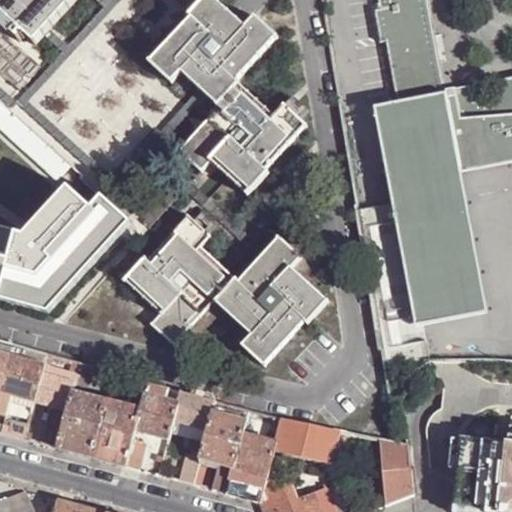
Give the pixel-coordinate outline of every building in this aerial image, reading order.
[(8,0),(0,9),(0,13),(7,20),(19,31),(26,37),(36,48),(46,38),(50,32),(79,0),(8,0)] [(46,38),(63,53),(12,111),(17,116),(23,109),(112,189),(143,216),(152,225),(184,190),(178,184),(151,214),(117,183),(111,178),(28,103),(121,0),(177,0),(186,7),(150,47),(159,56),(191,21),(189,19),(205,0),(111,0),(109,2),(106,0),(95,0),(104,8),(68,48),(50,32),(46,38)] [(245,30),(212,0),(205,0),(189,19),(191,21),(159,56),(152,65),(173,84),(183,74),(200,89),(207,95),(223,109),(182,153),(204,174),(213,163),(249,196),(269,175),(266,171),(306,127),(296,118),(290,112),(285,108),(275,119),(236,83),(277,38),(254,19),(245,30)] [(511,0),(380,0),(382,11),(377,12),(383,44),(389,43),(401,104),(451,95),(432,1),(437,0),(511,0)] [(19,31),(7,20),(1,26),(14,37),(19,31)] [(0,105),(4,110),(50,59),(36,48),(26,37),(20,44),(14,37),(1,26),(0,27),(0,105)] [(26,37),(19,31),(14,37),(20,44),(26,37)] [(401,104),(377,109),(396,200),(358,207),(384,361),(437,362),(430,327),(493,315),(465,174),(463,166),(511,156),(511,81),(451,95),(401,104)] [(184,190),(243,243),(221,267),(227,272),(266,228),(261,223),(248,237),(154,153),(207,95),(200,89),(161,134),(155,129),(111,178),(117,183),(143,153),(178,184),(184,190)] [(290,112),(296,118),(302,113),(295,108),(290,112)] [(511,164),(511,156),(463,166),(465,174),(511,164)] [(0,298),(51,313),(143,216),(112,189),(100,201),(84,183),(31,243),(0,233),(0,298)] [(302,260),(281,241),(240,285),(227,272),(221,267),(202,249),(211,239),(205,233),(200,227),(190,219),(149,264),(146,261),(127,282),(163,315),(153,326),(175,346),(216,301),(255,336),(245,347),(267,367),(307,322),(310,326),(329,304),(293,271),(302,260)] [(200,227),(205,233),(210,228),(204,223),(200,227)] [(0,354),(11,357),(14,347),(0,343),(0,354)] [(47,356),(14,347),(11,357),(11,358),(44,368),(45,366),(47,356)] [(11,358),(11,357),(0,354),(0,394),(1,395),(11,358)] [(11,358),(1,395),(4,396),(35,404),(44,368),(11,358)] [(35,404),(68,413),(74,391),(76,384),(78,375),(45,366),(44,368),(35,404)] [(76,384),(87,387),(91,368),(80,366),(78,375),(76,384)] [(141,409),(136,432),(169,441),(171,435),(174,423),(178,405),(168,403),(170,390),(147,384),(143,401),(141,409)] [(401,402),(406,392),(388,390),(389,392),(390,400),(401,402)] [(58,449),(93,459),(108,400),(74,391),(68,413),(67,419),(58,449)] [(178,405),(174,423),(208,432),(212,413),(215,402),(203,400),(195,398),(181,394),(178,405)] [(4,396),(3,403),(34,411),(35,404),(4,396)] [(108,400),(93,459),(127,468),(133,439),(136,432),(141,409),(137,408),(108,400)] [(8,436),(26,441),(28,435),(32,417),(19,413),(13,415),(10,429),(8,436)] [(205,444),(201,460),(212,464),(220,466),(234,469),(243,434),(246,421),(212,413),(208,432),(205,444)] [(42,445),(58,449),(67,419),(51,415),(42,445)] [(276,442),(274,453),(331,466),(340,432),(282,419),(276,442)] [(174,423),(171,435),(205,444),(208,432),(174,423)] [(2,434),(8,436),(10,429),(5,428),(2,434)] [(261,505),(262,505),(267,480),(269,471),(274,453),(276,442),(243,434),(234,469),(230,487),(228,496),(261,505)] [(511,511),(511,438),(508,438),(507,447),(493,446),(493,444),(462,440),(454,505),(485,509),(484,511),(511,511)] [(133,439),(127,468),(140,472),(148,444),(133,439)] [(381,442),(386,504),(413,494),(413,490),(408,449),(381,442)] [(182,483),(194,487),(198,472),(201,460),(188,458),(182,483)] [(201,460),(198,472),(209,475),(212,464),(201,460)] [(234,469),(220,466),(213,492),(223,494),(225,486),(230,487),(234,469)] [(269,471),(267,480),(293,487),(296,487),(298,478),(269,471)] [(198,472),(194,487),(205,490),(209,475),(198,472)] [(261,505),(264,511),(269,511),(298,500),(293,487),(267,480),(262,505),(261,505)] [(0,504),(28,493),(0,485),(0,504)] [(269,511),(335,511),(326,489),(298,500),(269,511)] [(0,504),(0,511),(35,511),(32,503),(28,493),(0,504)] [(57,511),(60,501),(46,498),(45,507),(32,503),(35,511),(57,511)] [(98,511),(60,501),(57,511),(98,511)]
